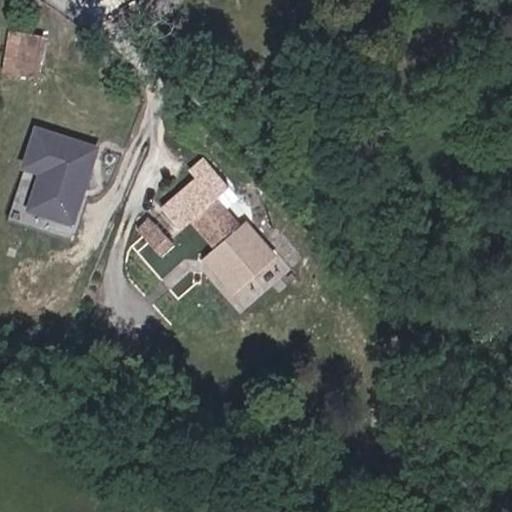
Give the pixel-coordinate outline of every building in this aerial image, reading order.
[(47,1),(43,0),(15,0),(8,35),(40,41),(47,1)] [(79,179),(99,118),(56,105),(44,142),(32,179),(75,192),(79,179)] [(194,180),(213,166),(190,131),(169,148),(175,155),(140,182),(158,205),(168,197),(190,227),(215,208),(194,180)] [(132,197),(120,208),(143,234),(155,223),(132,197)] [(163,207),(154,213),(171,237),(180,230),(163,207)] [(244,307),(271,285),(263,276),(283,259),(248,219),(202,258),(244,307)]
